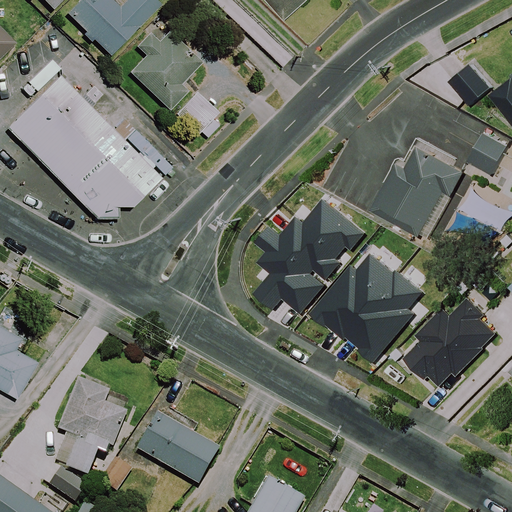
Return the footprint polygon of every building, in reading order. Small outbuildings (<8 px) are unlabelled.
[(61,0),(40,0),(51,11),(61,0)] [(127,0),(117,10),(106,0),(80,0),(66,15),(109,57),(158,7),(151,0),(127,0)] [(267,0),(285,20),(307,0),(267,0)] [(198,65),(163,31),(142,53),(146,57),(129,74),(167,111),(185,92),(178,85),(198,65)] [(0,57),(12,46),(0,33),(0,57)] [(491,91),(473,66),(451,81),(470,107),(491,91)] [(172,176),(70,77),(18,131),(106,216),(134,215),(172,176)] [(511,80),(492,96),(511,122),(511,80)] [(508,148),(486,135),(469,163),(491,177),(508,148)] [(419,241),(461,168),(413,140),(370,213),(419,241)] [(375,248),(325,225),(314,248),(330,255),(312,294),(362,317),(374,290),(359,283),(375,248)] [(431,250),(400,236),(376,291),(406,304),(431,250)] [(461,293),(416,337),(402,352),(397,348),(390,355),(422,387),(429,380),(439,390),(459,370),(462,373),(498,337),(478,318),(482,314),(461,293)] [(19,341),(0,330),(0,392),(15,400),(35,364),(13,352),(19,341)] [(106,393),(78,382),(58,430),(65,433),(52,464),(87,479),(98,452),(107,456),(125,413),(102,404),(106,393)] [(217,451),(160,419),(140,454),(197,486),(217,451)] [(133,471),(113,458),(98,482),(117,495),(133,471)] [(52,511),(0,474),(0,511),(52,511)] [(296,511),(303,500),(266,480),(248,511),(296,511)]
